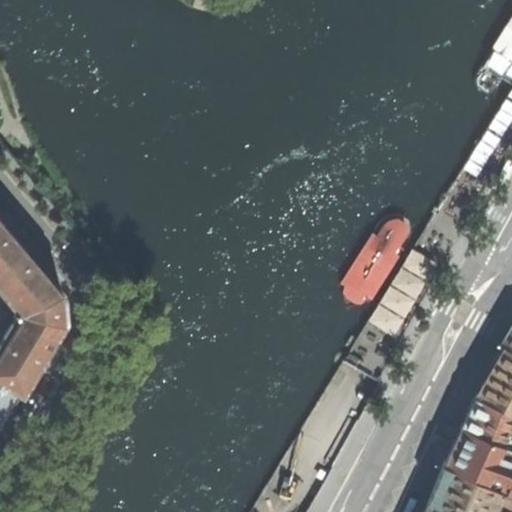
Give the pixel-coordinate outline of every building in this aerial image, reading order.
[(511,20),(476,79),(479,88),(483,92),(491,95),(497,92),(511,66),(511,20)] [(511,169),(511,158),(510,157),(501,172),(499,175),(503,177),(506,179),(511,169)] [(385,216),(378,222),(346,273),(344,282),(346,291),(352,298),(361,301),(371,299),(377,292),(409,241),(412,232),(410,223),(403,216),(394,214),(385,216)] [(0,292),(17,312),(0,340),(0,380),(20,394),(22,393),(63,324),(64,321),(64,320),(62,294),(60,289),(0,217),(0,292)] [(492,369),(475,398),(511,413),(511,350),(505,347),(492,369)] [(511,413),(475,398),(461,426),(511,447),(511,413)] [(511,447),(461,426),(457,434),(443,464),(511,495),(511,447)] [(511,511),(511,495),(443,464),(428,503),(423,511),(511,511)] [(402,511),(404,511),(410,511),(416,499),(418,495),(414,493),(410,492),(402,511)]
